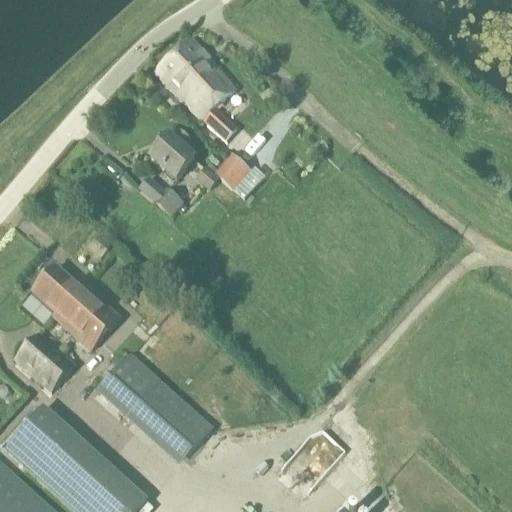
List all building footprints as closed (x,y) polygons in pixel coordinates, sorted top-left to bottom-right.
[(201,126),(217,113),(238,93),(193,40),(152,76),(182,108),(201,126)] [(190,145),(178,134),(171,143),(169,142),(151,163),(177,185),(195,164),(187,156),(192,150),(189,146),(190,145)] [(233,158),(216,177),(233,192),(249,174),(233,158)] [(219,183),(205,171),(195,183),(208,195),(211,191),(225,204),(232,196),(218,184),(219,183)] [(149,181),(138,193),(171,222),(184,207),(167,192),(165,194),(149,181)] [(54,272),(33,297),(57,318),(54,321),(92,355),(120,324),(81,290),(78,293),(54,272)] [(74,372),(38,340),(15,365),(51,397),(74,372)] [(213,432),(131,358),(97,397),(179,470),(213,432)] [(141,511),(147,505),(43,412),(6,454),(70,511),(141,511)] [(49,511),(0,467),(0,511),(49,511)]
